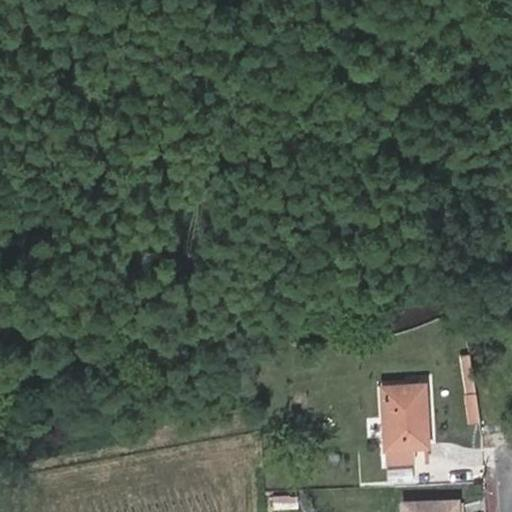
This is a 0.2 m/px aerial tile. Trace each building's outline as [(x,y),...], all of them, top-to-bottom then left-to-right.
[(474,316),(473,306),(462,307),(464,318),(474,316)] [(474,395),(469,357),(461,357),(466,397),(474,395)] [(425,444),(422,384),(382,386),(385,446),(386,462),(412,461),(411,445),(425,444)] [(478,420),(474,395),(466,397),(469,421),(478,420)] [(413,479),(412,466),(386,469),(387,481),(413,479)] [(297,509),(296,495),(272,496),(272,510),(297,509)] [(455,511),(455,503),(403,505),(402,511),(455,511)]
